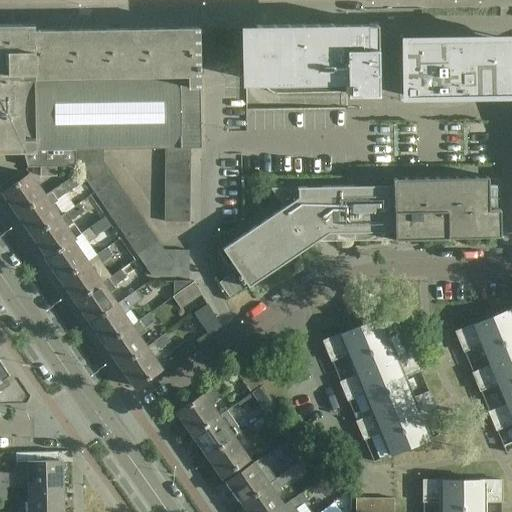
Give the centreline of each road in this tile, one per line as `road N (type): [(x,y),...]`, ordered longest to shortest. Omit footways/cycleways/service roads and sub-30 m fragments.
road 1 (residential): [(100,418),(134,410),(292,301),(333,282),(400,267),(511,267)]
road 2 (tertiary): [(100,418),(0,274)]
